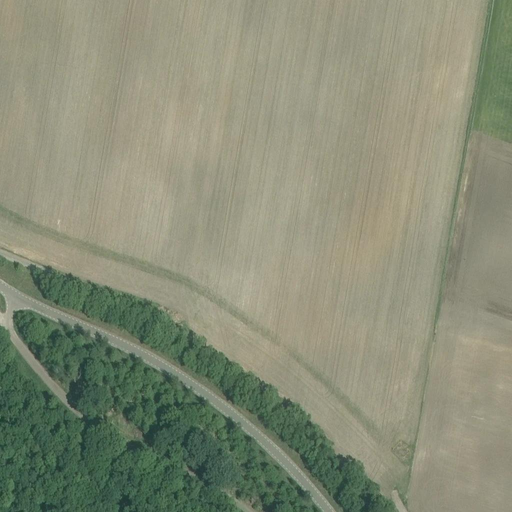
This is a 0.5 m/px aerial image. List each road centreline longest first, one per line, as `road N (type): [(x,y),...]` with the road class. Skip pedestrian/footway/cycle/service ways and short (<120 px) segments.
road 1 (tertiary): [(324,511),(193,386),(12,297)]
road 2 (unclassified): [(12,297),(12,335),(73,408),(246,511)]
road 3 (track): [(0,250),(174,318)]
